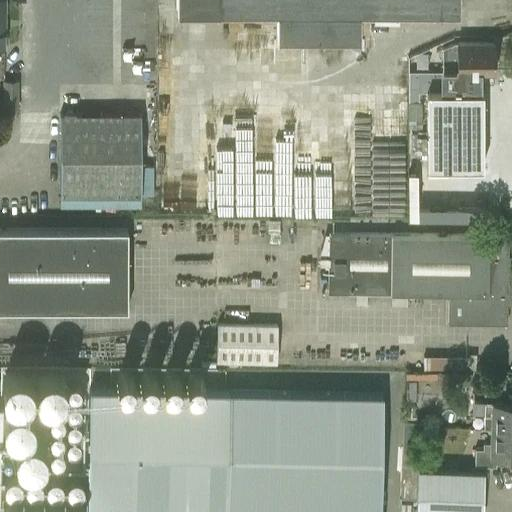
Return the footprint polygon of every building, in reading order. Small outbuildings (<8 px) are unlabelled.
[(457,0),(176,0),(176,8),(277,8),(277,34),(358,34),(358,8),(458,8),(457,0)] [(426,77),(426,90),(439,90),(441,90),(480,90),(480,72),(494,72),(494,41),(456,41),(456,70),(441,70),(441,77),(426,77)] [(418,91),(418,70),(408,70),(408,101),(418,101),(418,91)] [(2,107),(18,107),(19,107),(19,79),(2,79),(2,107)] [(482,166),(482,128),(482,90),(480,90),(439,90),(426,90),(426,166),(482,166)] [(310,211),(345,211),(345,103),(373,103),(373,91),(341,91),(341,97),(310,97),(310,211)] [(141,193),(153,193),(153,164),(141,164),(141,112),(59,112),(59,195),(141,195),(141,193)] [(412,216),(452,215),(451,204),(425,205),(423,170),(410,171),(412,216)] [(0,308),(127,307),(127,227),(0,227),(0,308)] [(319,262),(328,262),(327,291),(447,293),(447,322),(506,323),(506,303),(510,304),(511,254),(507,254),(507,234),(328,232),(324,232),(319,255),(319,262)] [(215,360),(232,361),(276,362),(277,323),(217,321),(215,360)] [(380,511),(383,392),(89,387),(87,511),(380,511)] [(490,401),(483,401),(483,414),(483,428),(490,428),(511,428),(511,402),(490,401)] [(419,469),(420,421),(403,421),(400,498),(416,499),(417,468),(419,469)] [(511,428),(490,428),(489,443),(482,442),(482,448),(475,448),(474,464),(494,465),(495,455),(500,455),(500,458),(509,459),(509,455),(511,455),(511,428)] [(417,468),(416,511),(482,511),(484,471),(417,468)]
